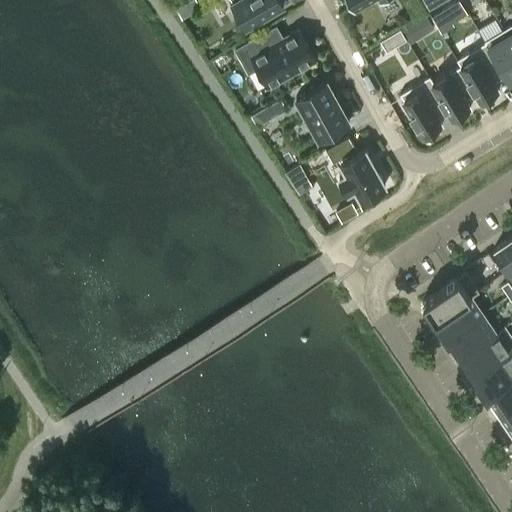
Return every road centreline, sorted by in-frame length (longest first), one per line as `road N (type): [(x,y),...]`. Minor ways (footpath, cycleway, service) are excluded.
road 1 (residential): [(511,181),(401,255),(380,278),(376,311),(511,511)]
road 2 (residential): [(511,114),(441,157),(412,160),(315,0)]
